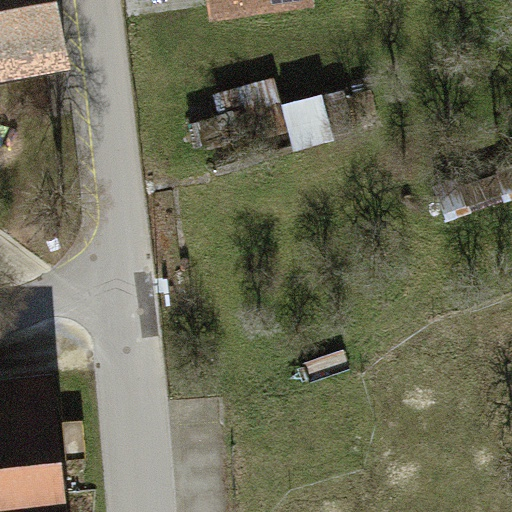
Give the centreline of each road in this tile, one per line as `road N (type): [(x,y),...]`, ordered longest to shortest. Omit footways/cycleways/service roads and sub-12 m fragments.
road 1 (tertiary): [(100,0),(131,261)]
road 2 (tertiary): [(131,261),(151,511)]
road 3 (residential): [(0,315),(131,261)]
